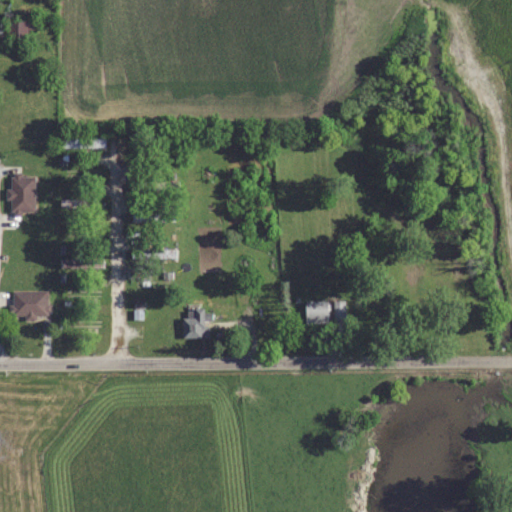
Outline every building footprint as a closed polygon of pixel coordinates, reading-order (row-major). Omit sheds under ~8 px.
[(7,42),(28,42),(28,21),(7,21),(7,42)] [(105,138),(60,138),(60,147),(105,147),(105,138)] [(9,211),(34,211),(34,175),(9,175),(9,211)] [(60,208),(97,208),(97,199),(60,199),(60,208)] [(174,212),(132,212),(132,222),(174,222),(174,212)] [(131,259),(176,259),(176,249),(131,249),(131,259)] [(66,298),(102,298),(102,290),(66,290),(66,298)] [(12,291),(12,318),(47,318),(47,291),(12,291)] [(305,322),(328,322),(328,300),(305,300),(305,322)] [(140,319),(142,306),(134,305),(133,318),(140,319)] [(182,317),(182,337),(206,337),(206,306),(187,306),(188,317),(182,317)]
